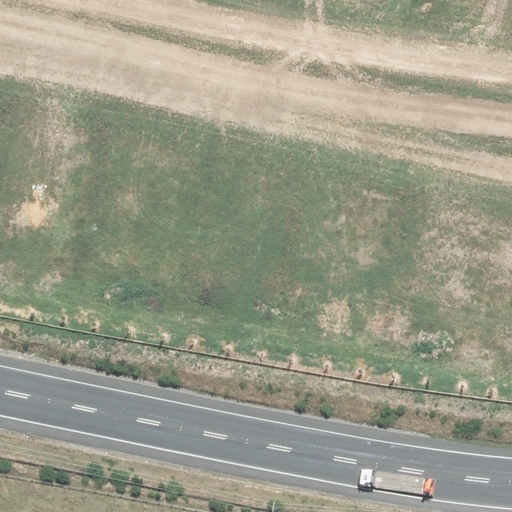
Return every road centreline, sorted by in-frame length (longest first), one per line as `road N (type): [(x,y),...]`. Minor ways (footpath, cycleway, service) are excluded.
road 1 (unknown): [(0,18),(511,131)]
road 2 (secondary): [(511,477),(0,392)]
